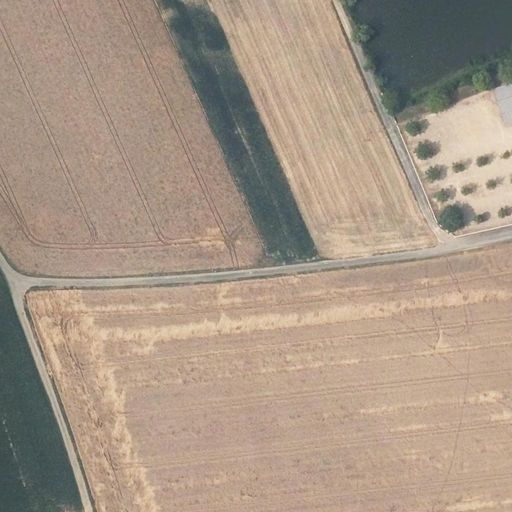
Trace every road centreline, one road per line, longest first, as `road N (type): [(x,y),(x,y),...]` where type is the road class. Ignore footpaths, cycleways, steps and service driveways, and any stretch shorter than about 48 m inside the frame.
road 1 (residential): [(16,278),(192,279),(416,254),(511,232)]
road 2 (unknown): [(344,0),(451,247)]
road 3 (unclassified): [(16,278),(89,511)]
